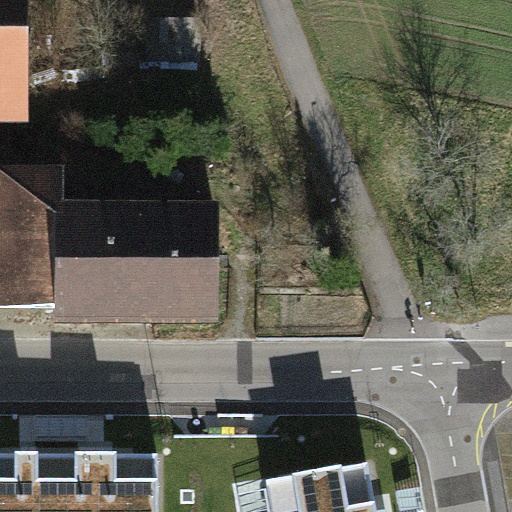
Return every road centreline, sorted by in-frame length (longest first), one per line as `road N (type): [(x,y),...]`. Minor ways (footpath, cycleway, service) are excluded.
road 1 (tertiary): [(0,373),(435,373)]
road 2 (track): [(273,0),(435,373)]
road 3 (residential): [(435,373),(461,511)]
